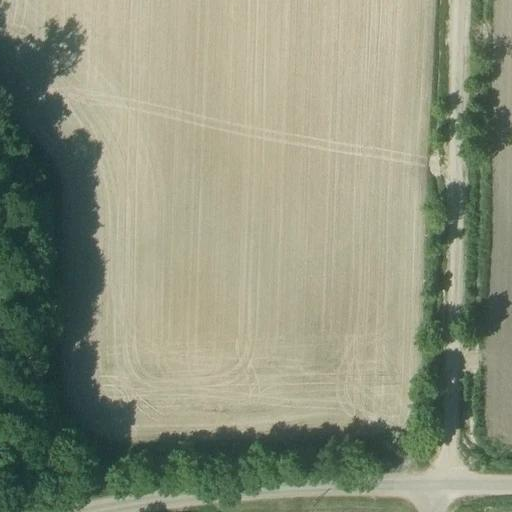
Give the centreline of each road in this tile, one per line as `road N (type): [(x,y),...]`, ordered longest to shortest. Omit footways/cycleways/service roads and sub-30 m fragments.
road 1 (track): [(447,484),(461,0)]
road 2 (unclassified): [(107,511),(433,484)]
